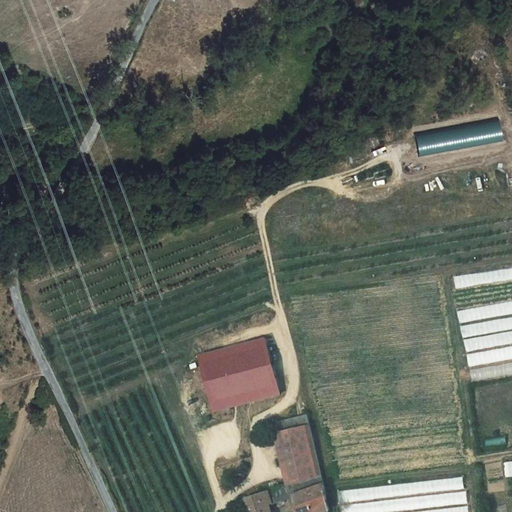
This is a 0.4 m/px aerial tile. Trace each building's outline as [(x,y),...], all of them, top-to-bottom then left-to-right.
[(501,140),(497,119),(416,133),(420,154),(501,140)] [(511,266),(455,276),(457,288),(511,279),(511,266)] [(463,323),(472,380),(511,373),(511,300),(459,309),(461,323),(463,323)] [(276,393),(263,339),(198,356),(212,410),(276,393)] [(122,390),(112,394),(115,401),(125,398),(122,390)] [(311,428),(307,415),(269,424),(273,437),(311,428)] [(311,428),(273,437),(283,478),(321,472),(311,428)] [(242,462),(217,470),(222,485),(245,477),(242,462)] [(321,472),(283,478),(285,486),(270,490),(258,496),(244,502),(243,502),(246,511),(247,511),(264,511),(263,508),(293,500),(295,511),(328,511),(329,511),(321,472)] [(343,511),(469,511),(467,478),(342,489),(343,511)] [(242,511),(246,511),(243,502),(223,508),(224,511),(242,511)]
